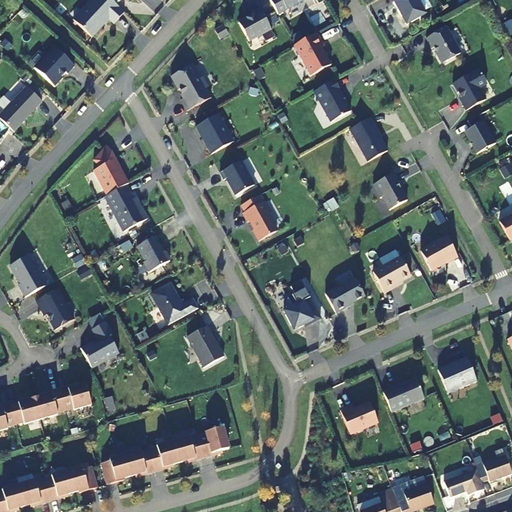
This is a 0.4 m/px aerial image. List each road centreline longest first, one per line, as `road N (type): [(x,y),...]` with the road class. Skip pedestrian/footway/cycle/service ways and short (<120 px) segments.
road 1 (residential): [(290,381),(124,83)]
road 2 (residential): [(290,381),(509,289)]
road 3 (residential): [(141,511),(247,482),(281,444),(290,381)]
road 4 (residential): [(0,225),(124,83)]
road 5 (residential): [(425,135),(509,289)]
